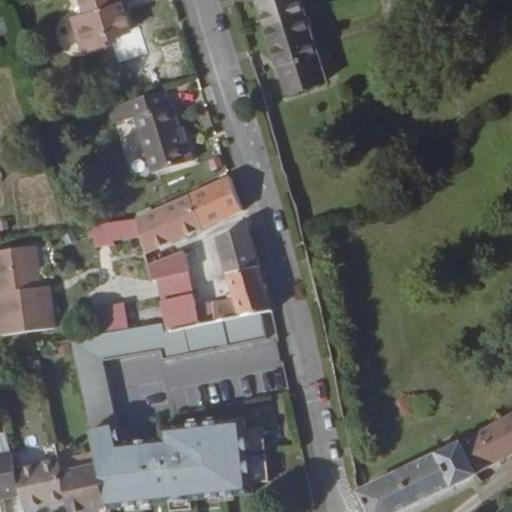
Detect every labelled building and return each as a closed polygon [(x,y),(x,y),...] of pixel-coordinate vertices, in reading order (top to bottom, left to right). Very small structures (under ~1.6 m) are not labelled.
[(123,1),(123,0),(78,0),(82,13),(69,17),(78,49),(112,38),(111,36),(125,31),(120,11),(114,13),(112,5),(117,3),(123,1)] [(302,0),(259,0),(265,16),(303,4),(302,0)] [(325,72),(303,4),(265,16),(277,55),(287,51),(291,66),(282,70),(287,85),(325,72)] [(162,65),(183,59),(177,39),(156,45),(162,65)] [(277,55),(282,70),(291,66),(287,51),(277,55)] [(160,91),(104,108),(109,125),(130,118),(147,176),(188,163),(181,139),(178,140),(167,104),(164,105),(160,91)] [(214,185),(226,220),(246,212),(235,176),(214,185)] [(194,194),(206,228),(226,220),(214,185),(194,194)] [(138,219),(148,253),(206,228),(194,194),(138,219)] [(263,266),(252,230),(225,240),(234,276),(263,266)] [(59,326),(54,301),(44,303),(34,245),(0,251),(0,306),(5,335),(59,326)] [(156,262),(160,278),(191,268),(187,251),(156,262)] [(263,266),(234,276),(238,290),(240,297),(268,289),(263,266)] [(160,278),(171,328),(203,323),(199,305),(191,268),(160,278)] [(233,298),(218,301),(221,321),(263,313),(275,312),(270,288),(268,289),(240,297),(233,298)] [(199,305),(203,323),(221,321),(218,301),(199,305)] [(97,310),(101,335),(133,329),(129,305),(97,310)] [(101,335),(74,340),(89,409),(112,406),(102,359),(160,349),(161,358),(266,340),(263,313),(221,321),(203,323),(171,328),(168,329),(163,323),(133,329),(101,335)] [(112,406),(89,409),(98,453),(101,466),(109,508),(172,502),(193,500),(253,493),(253,483),(269,482),(263,418),(245,420),(244,409),(202,413),(203,425),(160,429),(157,411),(114,417),(112,406)] [(393,476),(359,491),(369,511),(399,511),(402,510),(511,451),(511,414),(457,444),(393,476)] [(0,452),(0,497),(21,493),(16,471),(11,450),(0,452)] [(98,453),(61,461),(64,473),(101,466),(98,453)] [(61,460),(26,468),(35,509),(70,500),(64,473),(61,461),(61,460)] [(72,511),(87,511),(109,508),(101,466),(64,473),(70,500),(72,511)] [(26,468),(16,471),(21,493),(25,511),(35,509),(26,468)] [(193,509),(193,500),(172,502),(173,511),(193,509)]
